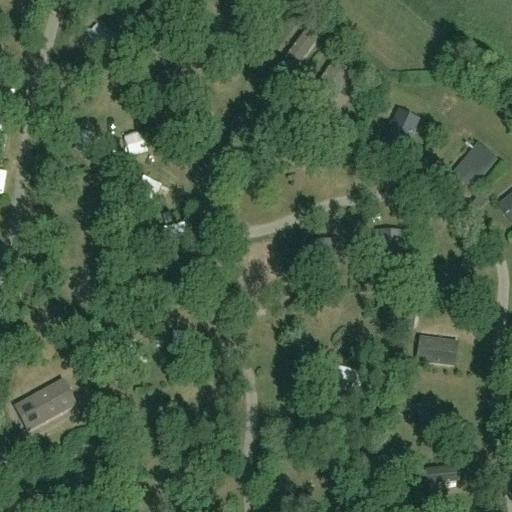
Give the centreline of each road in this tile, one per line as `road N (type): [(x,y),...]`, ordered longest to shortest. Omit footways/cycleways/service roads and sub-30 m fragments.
road 1 (track): [(213,237),(251,235),(370,197),(460,219),(496,253),(502,293),(493,430),(511,511)]
road 2 (track): [(250,511),(248,401),(222,319),(209,127)]
road 3 (track): [(58,0),(24,126),(0,264)]
